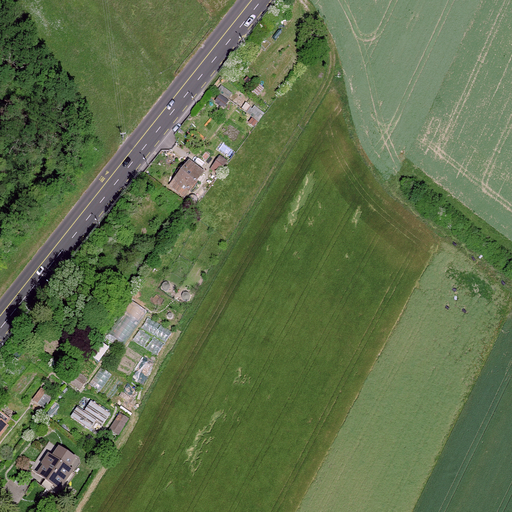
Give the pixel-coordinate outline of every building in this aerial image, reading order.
[(229,101),(221,95),(216,101),(224,107),(229,101)] [(238,137),(243,140),(247,134),(242,130),(238,137)] [(220,157),(213,167),(219,172),(227,162),(220,157)] [(189,162),(171,186),(184,197),(203,173),(189,162)] [(128,304),(115,336),(131,343),(144,310),(128,304)] [(87,355),(77,369),(91,380),(101,366),(87,355)] [(72,376),(67,381),(80,391),(88,379),(76,370),(72,376)] [(46,392),(41,389),(33,400),(38,404),(46,392)] [(85,412),(78,407),(71,417),(90,430),(96,420),(103,424),(110,414),(92,402),(85,412)] [(0,411),(0,419),(7,425),(10,420),(0,411)] [(129,419),(120,414),(110,430),(119,436),(129,419)] [(0,419),(0,438),(9,427),(7,425),(0,419)] [(60,447),(53,457),(71,469),(77,459),(60,447)] [(43,466),(37,476),(60,492),(74,471),(71,469),(53,457),(49,454),(41,465),(43,466)]
